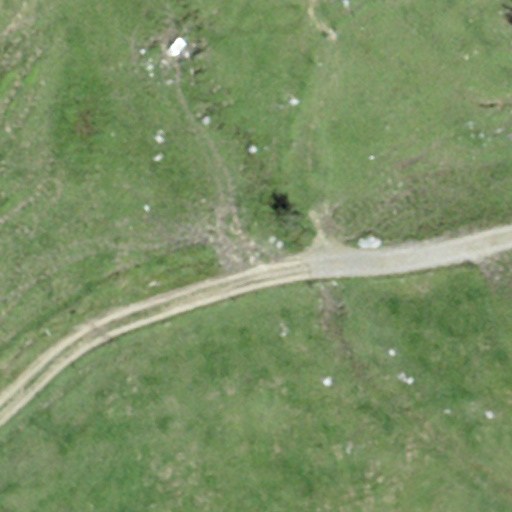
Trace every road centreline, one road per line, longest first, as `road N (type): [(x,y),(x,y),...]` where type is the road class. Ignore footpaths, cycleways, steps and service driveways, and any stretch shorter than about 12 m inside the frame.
road 1 (track): [(0,414),(46,367),(89,341),(179,302),(334,269)]
road 2 (track): [(334,269),(456,255),(511,238)]
